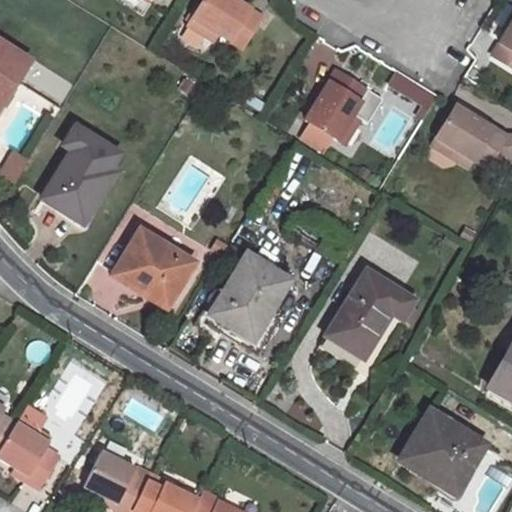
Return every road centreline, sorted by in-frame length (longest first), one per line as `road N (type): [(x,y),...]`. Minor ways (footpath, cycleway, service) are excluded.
road 1 (residential): [(0,257),(16,284),(368,511)]
road 2 (residential): [(321,0),(413,54),(444,1)]
